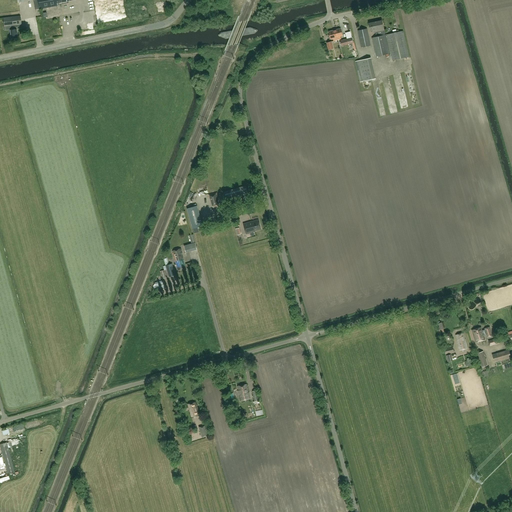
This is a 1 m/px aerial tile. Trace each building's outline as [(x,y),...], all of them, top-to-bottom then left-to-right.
[(33,0),(35,10),(60,5),(59,3),(74,0),(33,0)] [(20,27),(20,25),(19,16),(3,18),(4,27),(11,26),(11,30),(10,30),(11,38),(17,38),(16,27),(20,27)] [(382,21),(369,23),(371,31),(375,30),(376,35),(379,34),(380,35),(385,34),(384,30),(382,21)] [(367,29),(358,31),(361,47),(371,45),(367,29)] [(337,40),(335,30),(329,32),(331,39),(333,39),(334,41),(337,40)] [(372,38),(376,57),(390,54),(386,37),(387,37),(392,61),(409,57),(403,31),(387,35),(372,38)] [(340,41),(341,47),(353,44),(354,43),(353,41),(352,37),(340,41)] [(371,58),(358,61),(355,62),(360,82),(363,82),(375,79),(371,58)] [(246,186),(223,193),(226,203),(249,196),(247,187),(246,187),(246,186)] [(210,195),(213,207),(220,205),(217,193),(210,195)] [(197,206),(187,209),(193,229),(203,226),(197,206)] [(244,225),(247,235),(255,232),(262,230),(259,221),(253,223),(252,223),(244,225)] [(197,249),(195,242),(184,246),(186,252),(197,249)] [(180,259),(183,258),(182,255),(183,255),(181,249),(172,251),(175,259),(179,258),(180,259)] [(166,266),(163,266),(164,270),(160,271),(162,279),(175,275),(172,264),(169,265),(167,258),(164,259),(166,266)] [(179,258),(175,259),(178,270),(186,268),(183,258),(180,259),(179,258)] [(164,280),(152,283),(154,289),(160,288),(161,288),(161,290),(163,289),(163,288),(166,287),(164,280)] [(487,337),(492,335),(489,327),(485,329),(485,330),(482,331),(481,327),(472,330),(476,343),(485,340),(484,336),(487,335),(487,337)] [(463,334),(456,335),(459,351),(467,349),(465,340),(463,334)] [(454,353),(452,346),(444,348),(446,355),(454,353)] [(511,357),(509,350),(492,355),(494,362),(511,357)] [(481,367),(487,365),(483,351),(477,353),(481,367)] [(246,385),(238,386),(241,401),(249,399),(246,385)] [(188,404),(191,417),(199,415),(196,402),(188,404)] [(202,438),(208,435),(207,430),(206,431),(204,426),(198,427),(202,438)] [(191,429),(185,432),(188,442),(195,440),(191,429)] [(9,442),(0,444),(0,445),(7,473),(14,471),(10,455),(14,454),(11,442),(10,440),(8,441),(9,442)] [(9,474),(0,477),(0,483),(1,487),(6,486),(4,482),(11,480),(9,474)]
